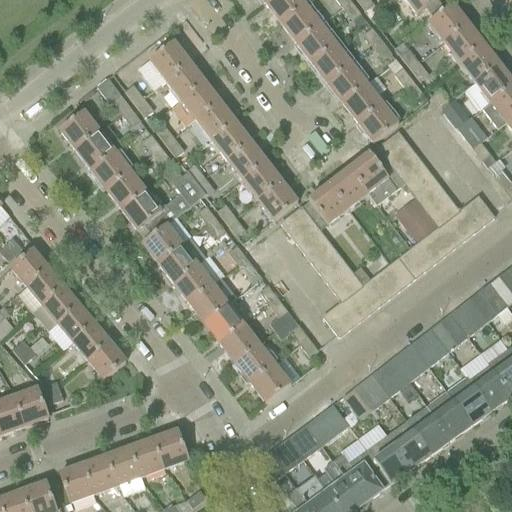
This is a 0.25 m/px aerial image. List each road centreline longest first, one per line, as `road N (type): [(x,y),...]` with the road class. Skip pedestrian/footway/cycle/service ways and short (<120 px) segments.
road 1 (residential): [(229,466),(511,247)]
road 2 (residential): [(187,397),(0,164)]
road 3 (residential): [(0,468),(187,397)]
road 4 (tertiary): [(0,117),(155,0)]
road 5 (residential): [(303,138),(199,0)]
road 6 (residential): [(395,511),(511,428)]
